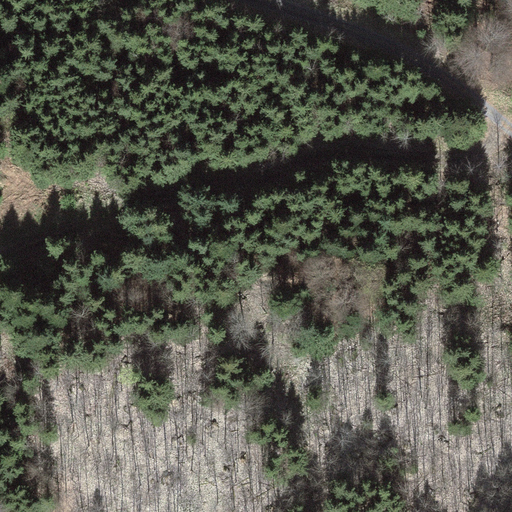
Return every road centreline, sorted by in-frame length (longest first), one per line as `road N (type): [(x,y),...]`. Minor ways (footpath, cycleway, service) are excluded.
road 1 (track): [(0,258),(175,186),(255,183),(337,157),(459,156),(511,123)]
road 2 (track): [(266,0),(389,47),(511,119)]
